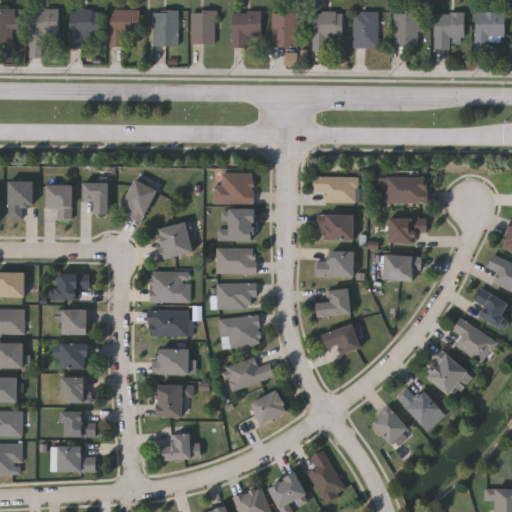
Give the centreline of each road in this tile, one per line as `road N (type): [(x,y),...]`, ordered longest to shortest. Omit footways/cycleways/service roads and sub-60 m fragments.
road 1 (secondary): [(0,131),(511,138)]
road 2 (residential): [(380,490),(304,371),(290,327),(288,137)]
road 3 (residential): [(0,498),(182,485),(252,462),(330,413)]
road 4 (secondary): [(290,94),(0,91)]
road 5 (residential): [(330,413),(391,366),(432,316),(474,230),(474,203)]
road 6 (residential): [(125,269),(122,347),(135,492)]
road 7 (residential): [(0,251),(107,253),(125,269)]
road 8 (secondary): [(511,95),(385,95)]
